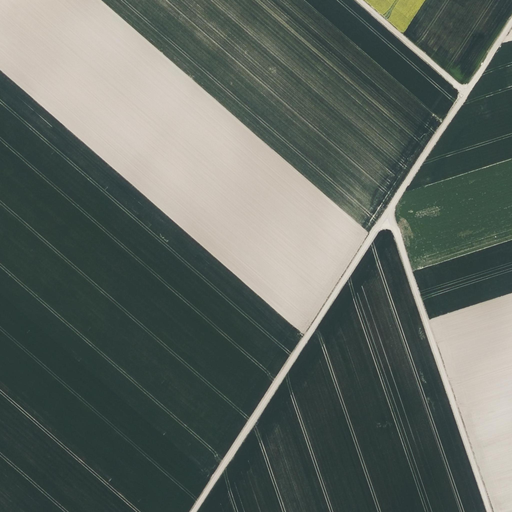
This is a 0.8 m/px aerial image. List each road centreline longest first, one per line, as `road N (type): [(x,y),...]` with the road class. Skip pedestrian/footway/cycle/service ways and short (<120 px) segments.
road 1 (track): [(193,511),(511,22)]
road 2 (track): [(490,511),(389,210)]
road 3 (track): [(466,92),(360,0)]
